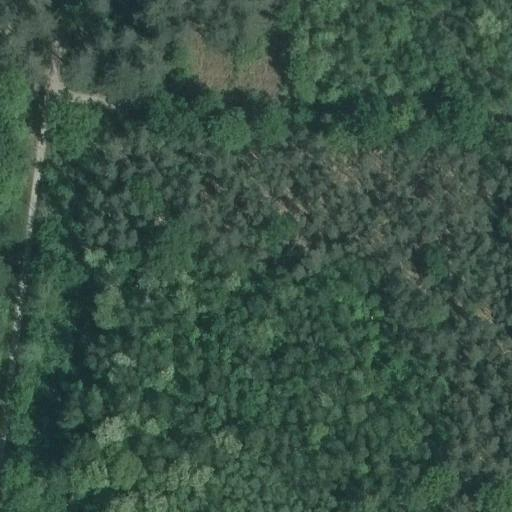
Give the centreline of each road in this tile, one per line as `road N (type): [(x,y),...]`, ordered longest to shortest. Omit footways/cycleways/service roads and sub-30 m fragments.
road 1 (unknown): [(511,116),(53,87)]
road 2 (unknown): [(53,87),(0,439)]
